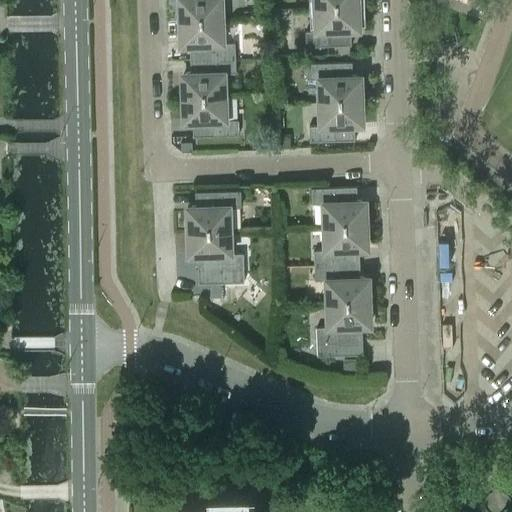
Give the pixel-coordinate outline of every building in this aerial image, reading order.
[(178,0),(179,21),(222,19),(221,0),(178,0)] [(358,5),(315,7),(316,30),(305,30),(305,46),(351,45),(350,32),(352,32),(355,28),(355,26),(359,26),(358,5)] [(222,19),(179,21),(180,42),(184,42),(184,44),(187,47),(189,47),(190,59),(235,57),(235,42),(223,43),(222,19)] [(235,57),(190,59),(190,71),(188,71),(185,74),(185,76),(181,77),(182,98),(225,96),(224,73),(236,72),(235,57)] [(351,61),(306,63),(306,79),(318,78),(319,101),(362,100),(361,79),(357,79),(357,77),(354,74),(352,74),(351,61)] [(225,96),(182,98),(183,119),(187,118),(187,120),(190,123),(192,123),(192,136),(238,135),(237,119),(226,119),(225,96)] [(362,100),(319,101),(319,125),(308,125),(309,141),(354,139),(354,126),(356,126),(359,123),(359,121),(362,121),(362,100)] [(356,186),(311,188),(311,203),(322,203),(323,226),(366,225),(366,204),(362,204),(362,202),(358,199),(357,199),(356,186)] [(186,210),(187,231),(230,230),(229,206),(240,206),(240,190),(194,192),(195,205),(193,205),(190,208),(190,210),(186,210)] [(366,225),(323,226),(324,249),(313,250),(313,265),(359,263),(358,251),(360,251),(363,248),(363,246),(367,246),(366,225)] [(230,230),(187,231),(188,252),(192,252),(192,254),(195,257),(197,257),(198,283),(243,281),(242,253),(231,253),(230,230)] [(359,263),(313,265),(314,280),(325,280),(326,302),(369,300),(368,280),(365,280),(365,278),(361,275),(359,276),(359,263)] [(369,300),(326,302),(327,326),(316,327),(317,355),(362,354),(361,328),(363,328),(366,324),(366,322),(370,322),(369,300)] [(357,358),(343,358),(344,372),(357,372),(357,358)] [(248,511),(248,492),(208,493),(209,508),(179,509),(178,511),(248,511)]
